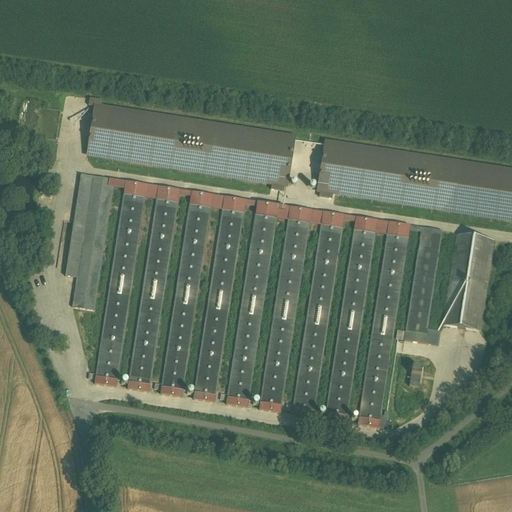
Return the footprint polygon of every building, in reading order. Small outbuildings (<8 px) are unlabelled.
[(296,136),(96,107),(88,159),(288,188),(296,136)] [(511,169),(322,140),(314,193),(511,223),(511,169)] [(60,166),(49,165),(46,183),(57,184),(60,166)] [(322,218),(292,417),(313,420),(344,222),(355,223),(324,422),(346,425),(376,227),(388,229),(357,427),(390,432),(391,424),(387,424),(388,418),(380,417),(409,232),(421,234),(405,334),(397,332),(395,341),(404,342),(404,343),(425,346),(438,348),(441,333),(427,331),(442,232),(80,177),(65,278),(76,280),(72,310),(94,313),(96,295),(113,186),(125,188),(94,386),(115,389),(146,191),(158,193),(127,391),(148,395),(179,196),(190,198),(160,396),(181,400),(212,201),(223,203),(193,402),(214,405),(244,206),(256,208),(226,407),(247,410),(277,212),(289,213),(259,412),(280,415),(310,217),(322,218)] [(458,237),(444,328),(479,333),(493,242),(458,237)] [(421,370),(412,368),(409,388),(418,389),(421,370)]
